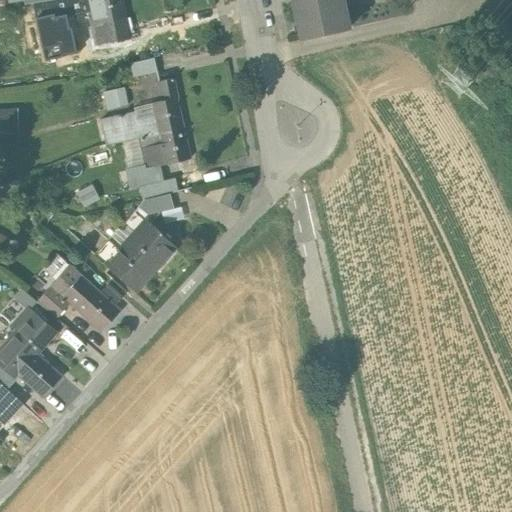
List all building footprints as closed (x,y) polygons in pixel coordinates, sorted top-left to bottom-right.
[(120,0),(95,0),(96,3),(86,5),(90,25),(124,18),(120,0)] [(291,0),(300,40),(349,29),(342,0),(291,0)] [(32,54),(78,44),(76,32),(29,42),(32,54)] [(172,79),(158,82),(162,102),(152,104),(159,134),(182,129),(176,100),(177,100),(172,79)] [(0,133),(23,132),(22,108),(0,108),(0,133)] [(182,129),(159,134),(162,150),(153,152),(156,167),(189,159),(182,129)] [(167,195),(141,201),(144,216),(170,210),(167,195)] [(116,250),(105,241),(91,256),(133,294),(146,279),(141,275),(151,264),(156,268),(173,248),(146,224),(131,242),(126,238),(116,250)] [(68,267),(61,275),(72,285),(79,278),(68,267)] [(118,312),(79,278),(72,285),(61,298),(100,333),(118,312)] [(18,330),(12,337),(15,339),(0,356),(0,365),(17,381),(18,379),(41,399),(61,378),(35,355),(54,334),(28,311),(14,327),(18,330)] [(0,365),(0,385),(7,391),(17,381),(0,365)]
